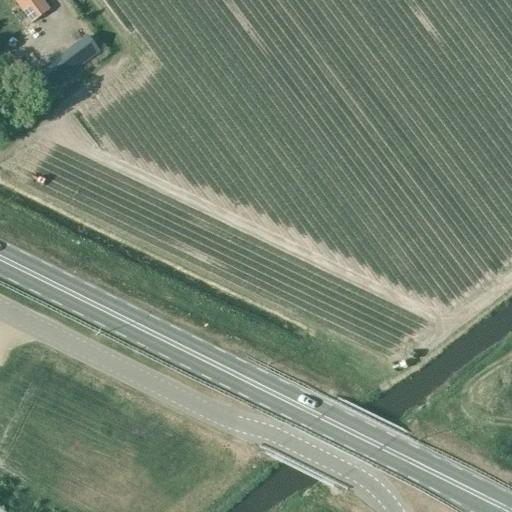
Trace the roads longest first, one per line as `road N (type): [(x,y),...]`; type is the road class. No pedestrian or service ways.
road 1 (primary): [(0,259),(508,511)]
road 2 (unclassified): [(0,311),(354,475),(394,511)]
